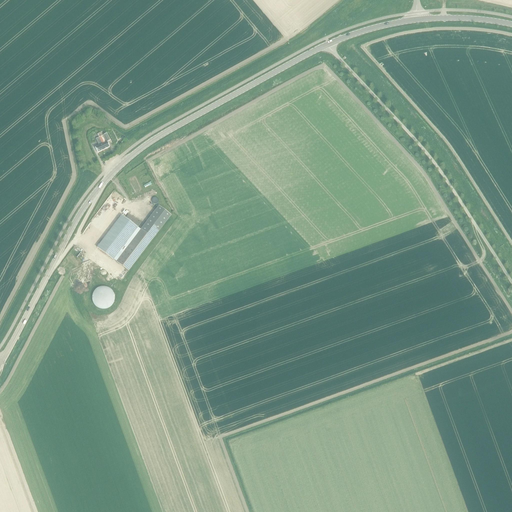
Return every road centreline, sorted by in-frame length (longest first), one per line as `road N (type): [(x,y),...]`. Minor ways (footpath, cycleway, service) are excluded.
road 1 (tertiary): [(0,362),(80,211),(121,163),(328,44)]
road 2 (unclassified): [(511,279),(442,168),(328,44)]
